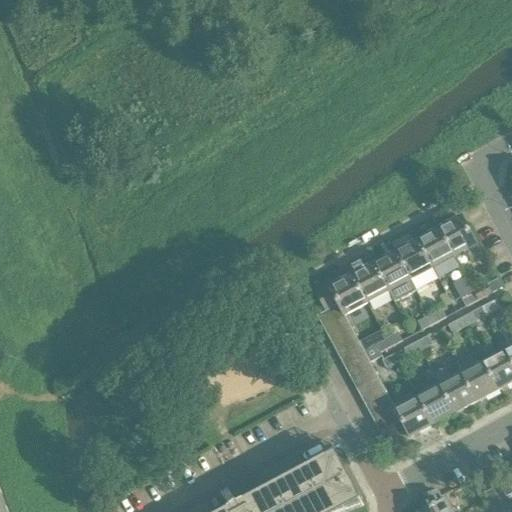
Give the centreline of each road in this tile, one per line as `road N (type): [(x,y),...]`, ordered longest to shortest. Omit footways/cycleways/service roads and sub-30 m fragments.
road 1 (residential): [(149,511),(337,418)]
road 2 (residential): [(511,422),(406,479),(387,500)]
